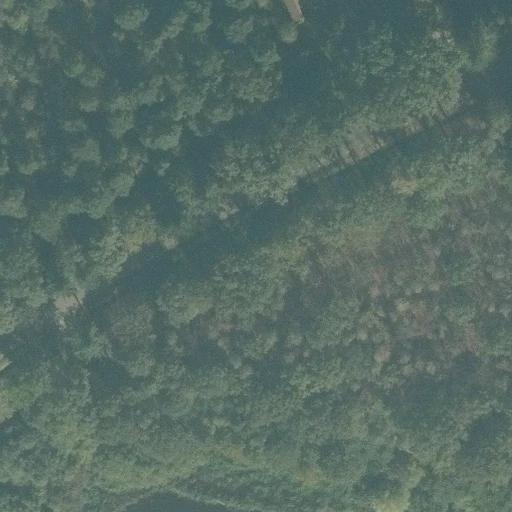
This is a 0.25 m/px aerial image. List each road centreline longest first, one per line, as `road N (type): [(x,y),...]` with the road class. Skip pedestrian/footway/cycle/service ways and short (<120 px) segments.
road 1 (tertiary): [(50,310),(307,161),(511,64)]
road 2 (unclassified): [(511,477),(86,345),(50,310)]
